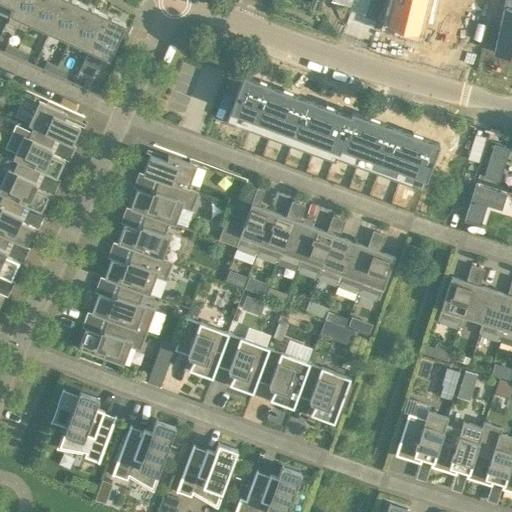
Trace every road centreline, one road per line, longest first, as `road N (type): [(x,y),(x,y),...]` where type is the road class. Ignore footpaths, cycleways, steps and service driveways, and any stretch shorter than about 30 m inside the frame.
road 1 (residential): [(19,346),(483,511)]
road 2 (residential): [(511,256),(122,117)]
road 3 (unclassified): [(511,107),(366,68),(180,0)]
road 4 (residential): [(19,346),(122,117)]
road 5 (residential): [(122,117),(0,61)]
road 6 (residential): [(122,117),(175,0)]
